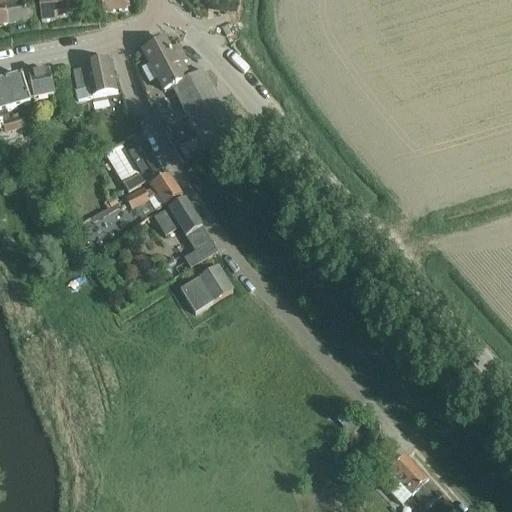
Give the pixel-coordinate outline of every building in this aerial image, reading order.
[(0,0),(0,26),(9,25),(6,5),(5,5),(4,0),(0,0)] [(6,5),(9,25),(37,21),(34,0),(6,5)] [(47,0),(39,1),(42,24),(49,23),(58,22),(58,21),(79,18),(76,0),(47,0)] [(128,12),(126,0),(101,0),(104,16),(128,12)] [(217,2),(216,11),(226,13),(228,4),(217,2)] [(152,66),(143,71),(151,86),(160,82),(166,93),(173,90),(206,154),(238,137),(205,73),(191,80),(183,65),(189,63),(182,50),(172,55),(165,41),(144,52),(152,66)] [(74,74),(78,95),(77,95),(79,106),(94,103),(96,110),(109,107),(107,100),(118,98),(111,61),(87,66),(88,71),(74,74)] [(22,79),(30,101),(55,96),(50,74),(22,79)] [(30,101),(22,79),(0,85),(0,120),(3,120),(2,120),(1,121),(0,121),(0,129),(0,130),(1,130),(2,131),(4,132),(5,132),(6,131),(7,134),(38,124),(30,101)] [(142,137),(125,146),(124,145),(106,155),(128,194),(146,184),(146,185),(163,175),(142,137)] [(133,212),(151,202),(157,213),(182,198),(170,177),(152,187),(153,190),(146,195),(144,191),(127,201),(133,212)] [(166,240),(181,231),(196,255),(184,262),(191,272),(219,254),(185,202),(154,221),(166,240)] [(233,293),(219,269),(181,293),(196,316),(233,293)] [(355,435),(349,449),(357,452),(362,438),(355,435)] [(405,459),(389,473),(379,483),(402,508),(412,498),(414,496),(429,511),(451,511),(447,507),(441,500),(443,499),(405,459)]
